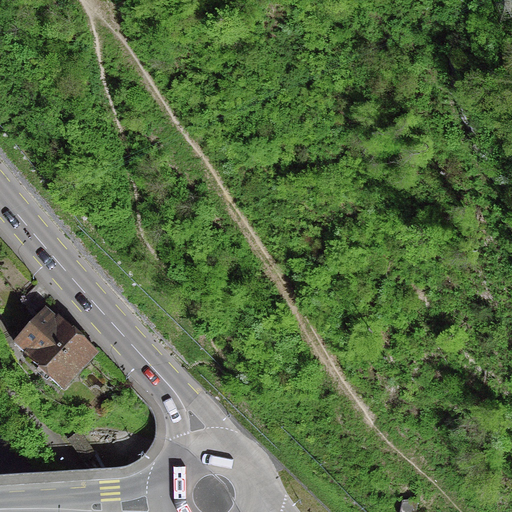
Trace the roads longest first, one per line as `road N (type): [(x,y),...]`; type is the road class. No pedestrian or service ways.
road 1 (track): [(474,511),(361,410),(89,0)]
road 2 (secondary): [(0,191),(168,383),(203,446)]
road 3 (secondary): [(161,507),(0,510)]
